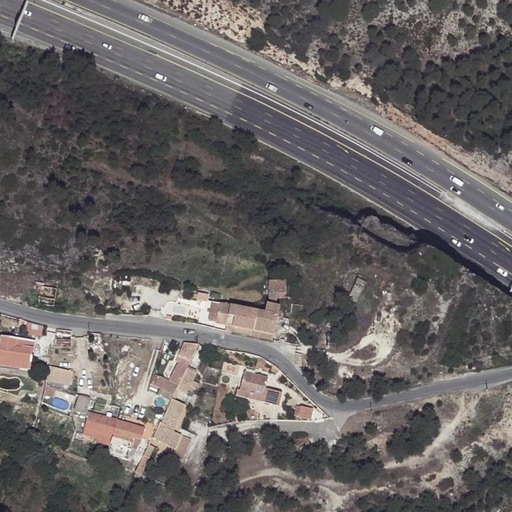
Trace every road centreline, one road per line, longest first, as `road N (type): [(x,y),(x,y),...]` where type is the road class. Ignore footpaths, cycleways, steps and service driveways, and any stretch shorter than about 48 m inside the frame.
road 1 (motorway): [(0,2),(289,146),(511,279)]
road 2 (motorway): [(0,1),(323,145),(511,256)]
road 3 (motorway): [(511,220),(336,116),(87,0)]
road 4 (residential): [(347,407),(321,401),(262,349),(58,321),(0,304)]
road 5 (track): [(471,381),(474,405),(464,425),(417,453),(330,476),(251,477),(204,511)]
road 6 (unclassified): [(347,407),(511,373)]
road 7 (unclassified): [(204,429),(322,426),(347,407)]
